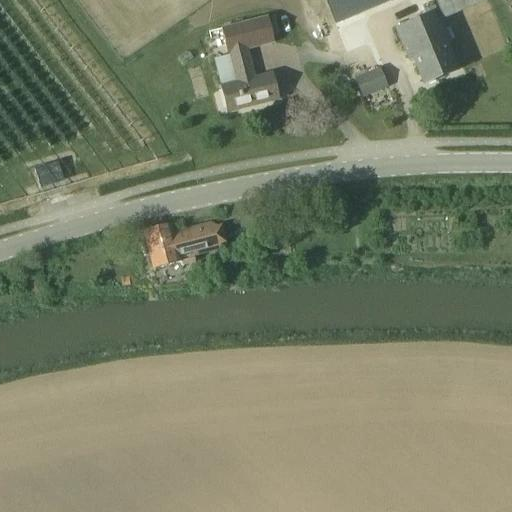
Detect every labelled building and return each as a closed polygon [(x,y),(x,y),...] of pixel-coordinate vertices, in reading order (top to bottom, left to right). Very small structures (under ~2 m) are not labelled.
[(401,0),(321,0),(333,28),(401,0)] [(486,0),(433,0),(442,20),(487,2),(486,0)] [(451,42),(442,20),(438,11),(395,29),(408,60),(413,58),(424,86),(458,72),(447,44),(451,42)] [(268,18),(221,29),(226,54),(228,54),(236,84),(221,88),(222,91),(218,92),(223,111),(227,110),(228,114),(278,101),(272,75),(256,79),(249,51),(274,44),(268,18)] [(380,69),(356,79),(363,100),(388,89),(380,69)] [(29,170),(36,190),(62,181),(55,161),(29,170)] [(217,251),(211,224),(174,234),(172,226),(144,233),(153,270),(181,263),(180,261),(217,251)]
